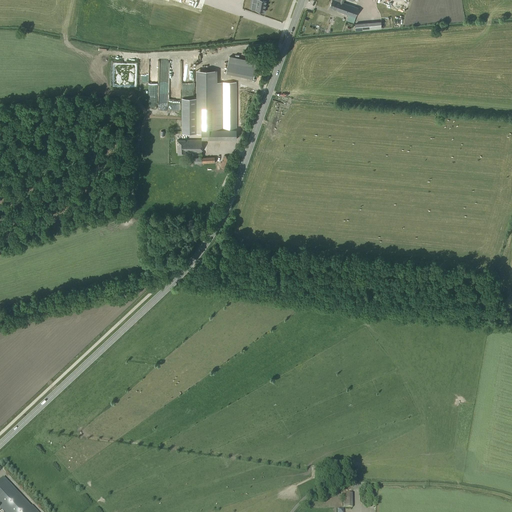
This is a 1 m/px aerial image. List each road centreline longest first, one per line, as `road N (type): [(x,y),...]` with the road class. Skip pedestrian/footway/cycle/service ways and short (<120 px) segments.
road 1 (primary): [(0,444),(203,247),(240,174),(302,0)]
road 2 (track): [(511,304),(340,300),(245,287),(187,267),(0,315)]
road 3 (track): [(511,499),(376,484)]
